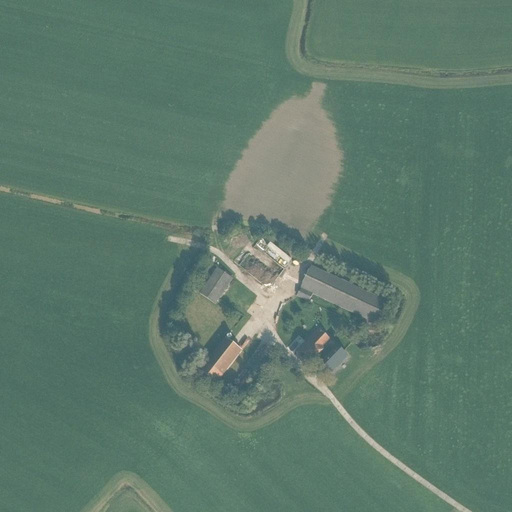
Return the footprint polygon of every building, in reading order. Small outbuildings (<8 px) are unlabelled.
[(248,253),(240,264),(269,287),(284,267),(258,247),(251,256),(248,253)] [(297,297),(309,302),(312,295),(374,324),(385,301),(311,266),(300,289),(301,289),(297,297)] [(200,294),(215,305),(232,279),(217,269),(200,294)] [(304,358),(310,364),(316,358),(325,367),(340,351),(319,330),(302,347),(299,344),(293,350),(302,359),(304,358)] [(200,371),(216,384),(242,352),(225,339),(200,371)]
